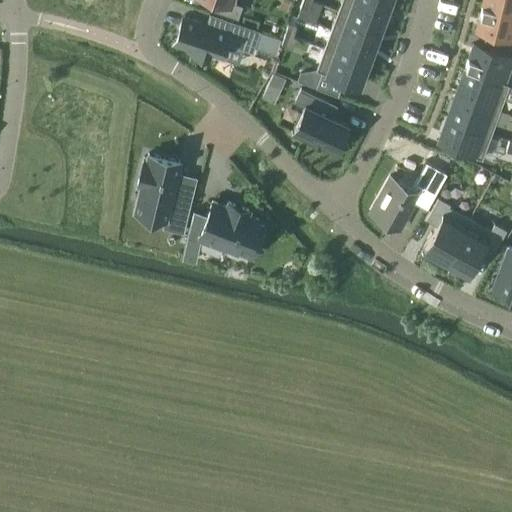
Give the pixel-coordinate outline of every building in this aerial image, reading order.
[(216,0),(214,9),(238,17),(242,4),(236,2),(236,0),(216,0)] [(302,0),(300,7),(308,10),(311,0),(302,0)] [(377,0),(340,0),(338,8),(381,24),(389,4),(377,0)] [(511,0),(483,0),(482,4),(511,11),(511,0)] [(511,11),(482,4),(476,30),(511,38),(511,11)] [(338,8),(331,28),(374,44),(381,24),(338,8)] [(183,16),(176,37),(190,42),(188,47),(208,54),(208,52),(209,51),(220,55),(221,51),(222,51),(225,42),(244,48),(253,51),(255,46),(256,42),(260,30),(210,12),(206,23),(183,16)] [(288,22),(285,33),(293,36),(296,25),(288,22)] [(331,28),(323,48),(367,64),(374,44),(331,28)] [(260,30),(256,42),(268,46),(272,34),(260,30)] [(285,33),(281,44),(293,48),(296,37),(293,36),(285,33)] [(511,56),(474,43),(465,68),(504,82),(511,59),(511,56)] [(323,48),(316,68),(359,84),(367,64),(323,48)] [(465,68),(456,92),(500,108),(508,85),(509,84),(504,82),(465,68)] [(274,71),(270,79),(282,85),(286,77),(274,71)] [(304,104),(293,128),(336,149),(348,124),(324,112),(330,101),(301,88),(295,100),(304,104)] [(456,92),(447,117),(491,133),(500,108),(456,92)] [(447,117),(438,142),(482,158),(491,133),(447,117)] [(141,185),(137,199),(168,206),(163,226),(183,230),(193,188),(174,183),(180,160),(149,152),(147,157),(144,156),(137,184),(141,185)] [(390,175),(370,209),(400,226),(415,200),(427,207),(447,171),(426,160),(411,186),(390,175)] [(436,224),(422,249),(445,261),(470,216),(449,205),(450,202),(438,196),(426,218),(436,224)] [(193,209),(186,237),(199,240),(200,239),(226,250),(228,245),(253,254),(255,248),(259,249),(265,233),(261,231),(264,225),(257,222),(259,218),(247,213),(249,208),(228,200),(226,205),(213,200),(207,214),(193,209)] [(470,216),(445,261),(467,274),(481,249),(492,255),(506,228),(494,222),(491,228),(470,216)] [(511,246),(508,245),(492,286),(511,294),(511,246)]
